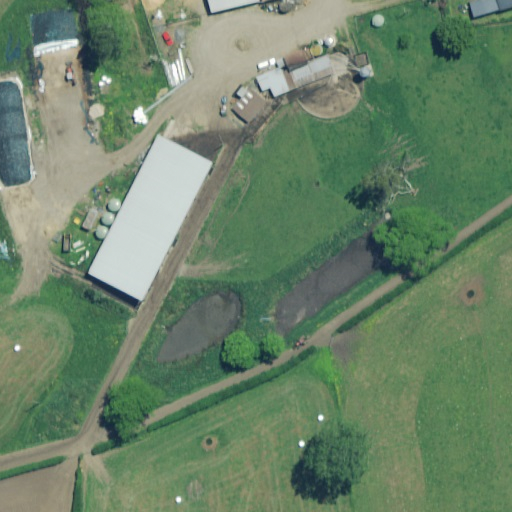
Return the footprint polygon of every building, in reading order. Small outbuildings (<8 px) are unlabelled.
[(264,2),(263,0),(210,0),(214,14),(264,2)] [(511,0),(477,0),(471,2),(475,18),(511,7),(511,0)] [(291,70),(286,58),(276,62),(278,68),(258,76),(264,91),(271,88),(275,97),(335,73),(328,55),(291,70)] [(267,103),(245,84),(238,91),(244,96),(233,109),(249,123),(267,103)] [(224,146),(169,118),(91,274),(146,302),(224,146)]
